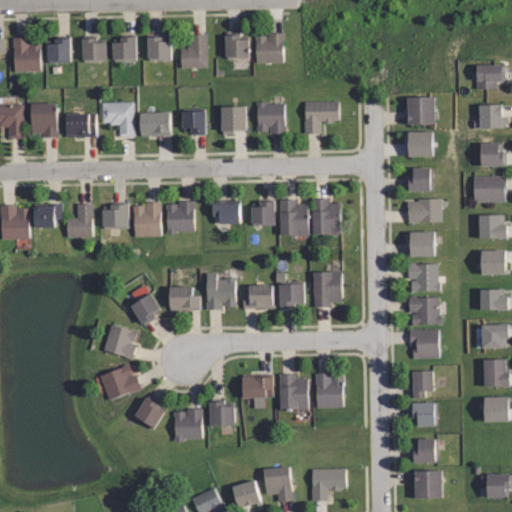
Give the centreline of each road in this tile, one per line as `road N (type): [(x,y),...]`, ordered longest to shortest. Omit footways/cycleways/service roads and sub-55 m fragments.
road 1 (residential): [(380,511),(373,101)]
road 2 (residential): [(0,170),(374,163)]
road 3 (residential): [(0,3),(192,0)]
road 4 (residential): [(189,351),(221,341),(377,338)]
